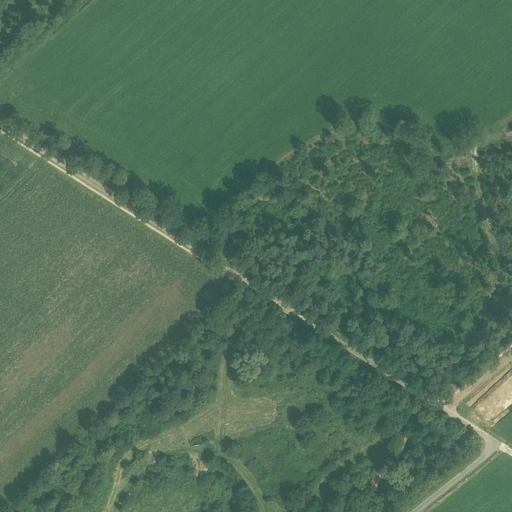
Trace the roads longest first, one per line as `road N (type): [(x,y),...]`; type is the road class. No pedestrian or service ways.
road 1 (track): [(0,126),(310,321)]
road 2 (unclassified): [(418,511),(487,455),(488,441),(310,321)]
